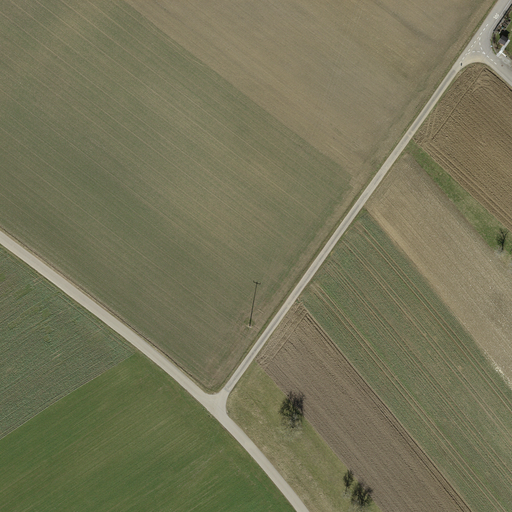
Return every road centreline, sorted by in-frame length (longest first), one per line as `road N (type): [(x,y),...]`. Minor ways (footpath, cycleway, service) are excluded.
road 1 (residential): [(215,407),(474,45)]
road 2 (residential): [(215,407),(0,234)]
road 3 (residential): [(303,511),(215,407)]
